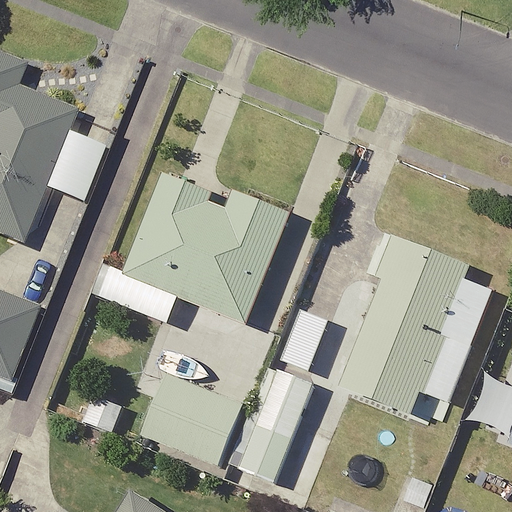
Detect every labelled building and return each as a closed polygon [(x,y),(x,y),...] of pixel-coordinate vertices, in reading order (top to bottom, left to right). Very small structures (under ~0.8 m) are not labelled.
[(23,73),(0,63),(0,242),(22,252),(75,122),(14,97),(23,73)] [(294,227),(285,223),(172,178),(126,293),(169,310),(248,342),(294,227)] [(453,269),(457,256),(419,243),(414,256),(393,248),(380,288),(387,290),(348,403),(421,428),(473,276),(453,269)] [(35,317),(0,304),(0,388),(8,391),(35,317)] [(335,330),(308,319),(286,370),(313,381),(335,330)] [(249,413),(168,380),(140,450),(221,482),(249,413)] [(321,397),(275,380),(254,434),(299,452),(321,397)] [(137,406),(98,390),(79,434),(119,451),(137,406)] [(405,478),(389,511),(370,511),(308,482),(294,511),(421,511),(432,491),(405,478)] [(210,511),(202,507),(198,511),(158,511),(129,495),(119,511),(210,511)]
